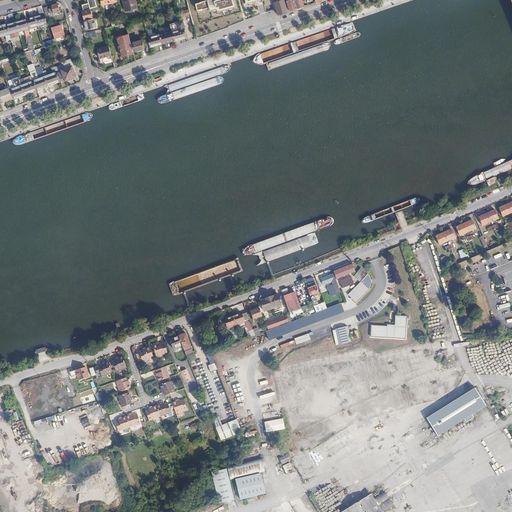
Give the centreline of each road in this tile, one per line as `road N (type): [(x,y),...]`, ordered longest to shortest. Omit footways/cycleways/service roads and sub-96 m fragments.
road 1 (unclassified): [(511,190),(125,341),(0,381)]
road 2 (secondary): [(354,0),(166,63)]
road 3 (secondary): [(13,124),(166,63)]
